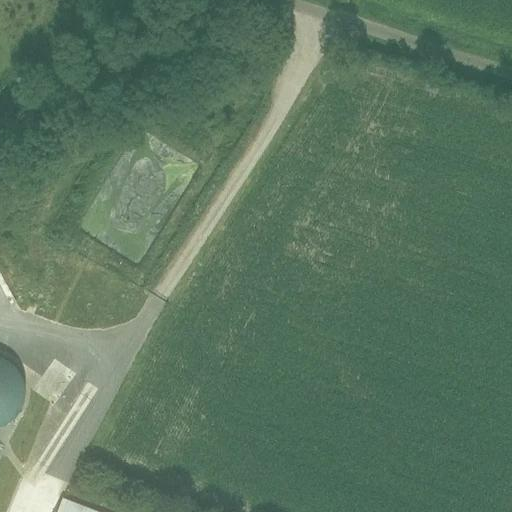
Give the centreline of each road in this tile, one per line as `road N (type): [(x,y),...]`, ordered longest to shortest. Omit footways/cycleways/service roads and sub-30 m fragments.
road 1 (residential): [(511,81),(263,0)]
road 2 (unknown): [(0,315),(44,318),(136,346)]
